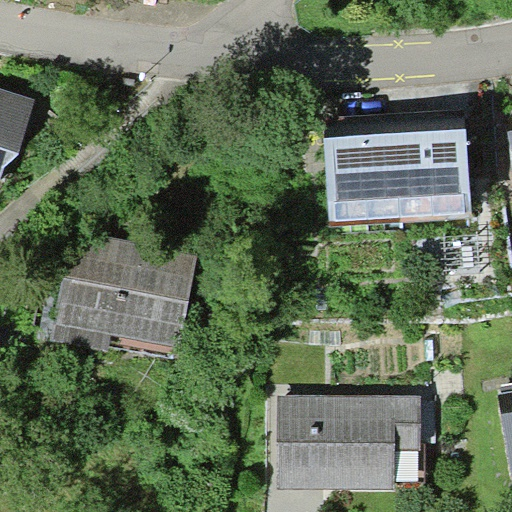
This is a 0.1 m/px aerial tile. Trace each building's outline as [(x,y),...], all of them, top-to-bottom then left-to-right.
[(36,99),(0,87),(0,181),(6,161),(20,150),(36,99)] [(469,124),(325,133),(331,224),(474,216),(469,124)] [(72,227),(52,339),(110,350),(113,333),(183,346),(201,251),(72,227)] [(423,394),(279,394),(279,486),(396,487),(396,448),(423,448),(423,394)] [(511,408),(501,411),(511,476),(511,408)]
